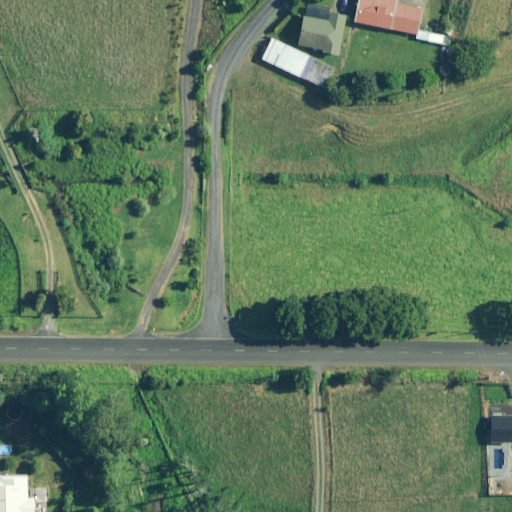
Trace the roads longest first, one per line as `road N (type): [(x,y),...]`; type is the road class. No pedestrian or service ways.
road 1 (tertiary): [(511,351),(0,348)]
road 2 (unknown): [(231,60),(307,110),(361,128),(388,129),(511,94)]
road 3 (unknown): [(211,349),(214,109),(231,60)]
road 4 (unknown): [(89,348),(0,150)]
